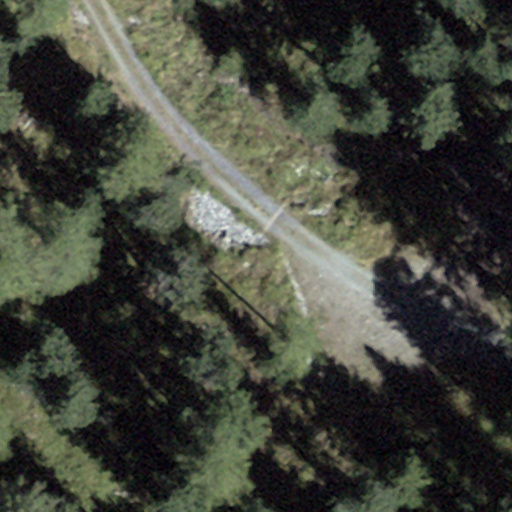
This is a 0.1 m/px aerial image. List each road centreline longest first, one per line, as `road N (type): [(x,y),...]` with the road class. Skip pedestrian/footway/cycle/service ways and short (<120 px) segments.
road 1 (track): [(401,295),(316,250),(200,155),(151,97),(93,0)]
road 2 (track): [(401,295),(511,349)]
